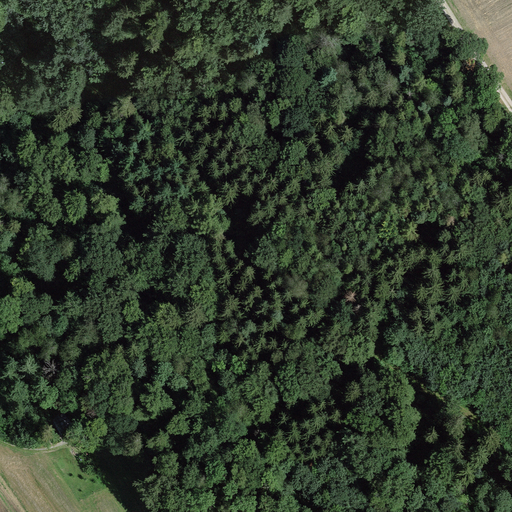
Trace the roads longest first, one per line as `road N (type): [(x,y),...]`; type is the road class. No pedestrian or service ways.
road 1 (track): [(0,224),(319,511)]
road 2 (track): [(440,0),(511,102)]
road 3 (track): [(32,0),(111,93)]
